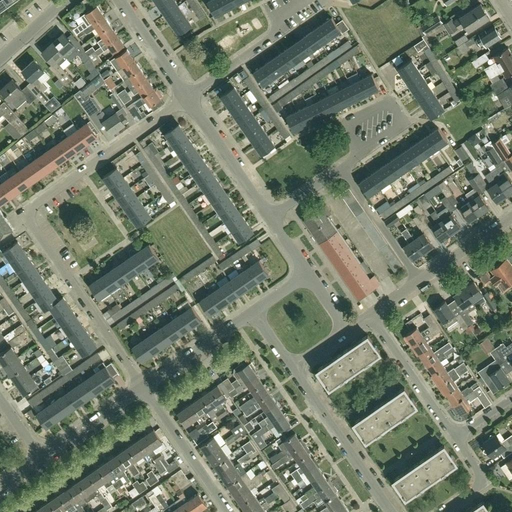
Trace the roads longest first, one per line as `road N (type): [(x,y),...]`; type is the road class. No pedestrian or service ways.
road 1 (residential): [(143,388),(28,211),(186,98)]
road 2 (residential): [(390,511),(291,368)]
road 3 (residential): [(186,98),(307,0)]
road 4 (residential): [(229,511),(143,388)]
road 5 (residential): [(370,314),(455,437)]
road 6 (residential): [(269,218),(186,98)]
road 7 (residential): [(417,281),(340,168)]
road 8 (residential): [(143,388),(253,313)]
road 9 (residential): [(40,457),(143,388)]
road 10 (residential): [(360,153),(397,127),(399,115),(386,106),(349,131)]
